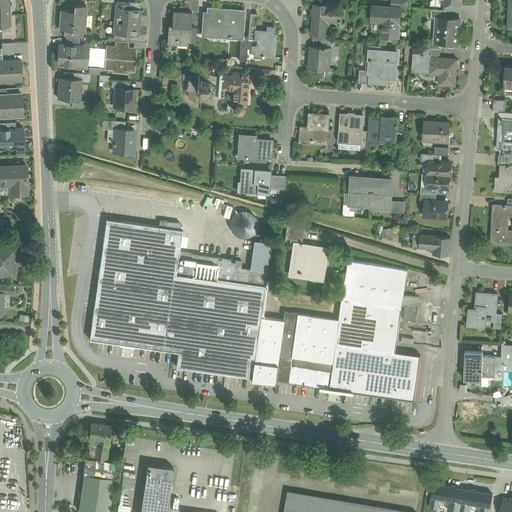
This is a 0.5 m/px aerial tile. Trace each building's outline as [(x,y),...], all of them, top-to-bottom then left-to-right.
[(9,0),(0,0),(0,24),(2,24),(10,24),(9,0)] [(129,3),(117,2),(114,34),(127,35),(138,36),(140,9),(128,8),(129,3)] [(342,6),(314,4),(312,33),(326,34),(329,34),(329,26),(327,25),(327,24),(327,20),(341,21),(342,6)] [(86,6),(74,5),(74,11),(62,10),(60,30),(64,30),(84,32),(86,6)] [(401,7),(373,5),(371,21),(382,22),(381,35),(398,37),(401,7)] [(221,37),(223,8),(209,7),(208,16),(204,15),(202,35),(221,37)] [(223,8),(221,37),(241,38),(242,38),(242,37),(244,11),(231,10),(232,9),(223,8)] [(444,10),(431,9),(431,17),(440,17),(446,17),(446,10),(444,10)] [(192,12),(173,11),(172,26),(169,26),(168,43),(177,43),(177,41),(189,42),(190,42),(191,32),(192,12)] [(446,17),(440,17),(438,32),(436,32),(436,41),(436,42),(442,43),(458,44),(460,18),(446,17)] [(255,29),(254,39),(257,39),(257,45),(254,45),(253,53),(262,54),(262,58),(274,59),(276,34),(274,34),(274,27),(267,26),(267,30),(255,29)] [(66,37),(65,45),(79,46),(80,38),(66,37)] [(248,37),(242,37),(242,38),(241,38),(239,60),(246,61),(248,39),(248,37)] [(326,40),(313,39),(313,46),(332,47),(332,40),(326,40)] [(129,42),(115,41),(114,48),(128,49),(129,42)] [(14,42),(2,43),(2,54),(14,54),(14,42)] [(65,45),(61,45),(59,64),(81,66),(83,47),(79,46),(65,45)] [(313,46),(311,45),(309,69),(310,69),(310,68),(319,69),(333,70),(333,67),(328,67),(329,55),(328,55),(328,48),(332,48),(332,47),(313,46)] [(440,57),(440,54),(429,53),(429,48),(428,47),(414,46),(412,71),(429,73),(431,57),(440,57)] [(114,48),(108,48),(106,67),(115,68),(115,70),(127,71),(128,62),(134,62),(135,50),(128,49),(114,48)] [(397,51),(369,49),(368,60),(371,60),(371,70),(370,82),(387,83),(388,77),(394,78),(394,68),(396,68),(397,51)] [(440,57),(431,57),(429,73),(442,74),(442,84),(455,85),(457,59),(440,57)] [(3,61),(0,61),(0,81),(21,80),(20,60),(3,61)] [(271,69),(253,68),(253,75),(271,76),(271,69)] [(371,70),(361,69),(360,81),(370,82),(371,70)] [(248,74),(231,73),(231,76),(223,75),(223,82),(222,89),(233,90),(232,106),(234,106),(234,111),(236,113),(241,114),(244,111),(244,107),(246,107),(248,74)] [(211,87),(209,92),(217,92),(218,81),(218,77),(210,75),(208,80),(210,83),(211,87)] [(73,78),(60,77),(58,99),(73,100),(80,101),(80,100),(81,80),(81,79),(73,78)] [(195,86),(195,90),(197,93),(200,94),(204,95),(207,94),(209,92),(211,87),(210,83),(208,80),(205,79),(202,78),(198,79),(196,82),(195,86)] [(195,86),(196,82),(188,81),(187,89),(195,90),(195,86)] [(134,89),(116,87),(114,107),(132,108),(134,89)] [(22,94),(9,95),(9,94),(7,94),(0,94),(0,116),(24,115),(23,108),(22,94)] [(329,114),(309,112),(308,127),(301,126),(300,138),(312,139),(312,140),(313,140),(313,141),(326,142),(327,142),(328,134),(329,114)] [(363,115),(341,113),(339,141),(361,143),(362,130),(363,115)] [(397,117),(382,116),(382,118),(370,117),(370,115),(369,115),(368,130),(367,147),(373,147),(373,149),(375,149),(375,141),(381,142),(381,139),(395,140),(395,139),(396,123),(397,117)] [(511,117),(499,117),(499,118),(499,127),(498,127),(498,128),(499,128),(498,137),(497,137),(497,138),(498,138),(498,147),(497,147),(497,148),(511,148),(511,117)] [(125,121),(111,120),(110,129),(115,130),(115,129),(124,130),(125,121)] [(450,122),(424,120),(422,139),(449,141),(450,122)] [(403,124),(396,123),(395,139),(402,140),(403,124)] [(16,128),(0,128),(0,148),(16,148),(16,150),(25,149),(25,140),(23,140),(23,127),(16,128)] [(124,130),(115,129),(115,130),(115,142),(114,142),(114,143),(114,151),(133,152),(134,131),(124,130)] [(256,136),(240,134),(239,143),(243,143),(242,157),(271,159),(272,140),(255,139),(256,136)] [(334,134),(328,134),(327,142),(326,142),(326,149),(333,150),(334,134)] [(449,147),(435,146),(434,154),(440,154),(448,155),(449,147)] [(434,154),(422,153),(421,161),(429,161),(439,161),(440,154),(434,154)] [(511,155),(498,154),(498,164),(500,164),(508,164),(511,164),(511,162),(511,155)] [(439,161),(429,161),(428,173),(450,175),(451,162),(439,161)] [(508,164),(500,164),(499,176),(495,176),(494,191),(511,192),(511,180),(511,164),(508,164)] [(26,165),(0,166),(0,185),(11,185),(11,194),(28,193),(26,165)] [(270,171),(242,169),(241,181),(244,182),(243,191),(268,193),(269,187),(269,175),(270,171)] [(450,175),(428,173),(427,186),(437,187),(449,188),(450,175)] [(279,176),(269,175),(269,187),(278,188),(279,176)] [(373,178),(352,176),(350,193),(350,203),(350,204),(370,206),(371,206),(373,178)] [(392,179),(373,178),(371,206),(370,206),(370,207),(390,208),(390,200),(392,179)] [(0,185),(0,197),(11,198),(11,194),(11,185),(0,185)] [(437,187),(427,186),(421,185),(420,193),(436,194),(437,187)] [(390,200),(390,208),(389,212),(405,213),(406,201),(390,200)] [(436,201),(425,200),(424,207),(426,209),(426,215),(447,217),(448,201),(436,201)] [(511,205),(508,205),(494,204),(491,242),(511,242),(511,230),(507,230),(508,215),(511,214),(511,205)] [(241,261),(179,252),(182,229),(179,229),(180,223),(167,221),(166,227),(106,219),(89,339),(178,352),(176,367),(251,377),(252,377),(254,362),(261,317),(267,272),(250,269),(251,265),(246,265),(246,269),(240,268),(241,261)] [(305,228),(287,225),(285,241),(294,242),(303,243),(305,228)] [(450,237),(420,234),(419,246),(434,248),(433,254),(449,255),(450,237)] [(303,243),(294,242),(289,275),(323,280),(328,247),(303,243)] [(8,249),(0,248),(0,276),(8,277),(8,273),(12,273),(14,249),(13,249),(8,249)] [(408,269),(348,259),(342,299),(339,319),(331,318),(284,311),(283,320),(261,317),(254,362),(252,377),(251,377),(251,380),(275,384),(275,380),(414,400),(420,355),(395,351),(401,310),(401,309),(404,295),(408,269)] [(14,285),(0,283),(0,292),(3,292),(2,293),(8,294),(13,294),(14,285)] [(498,293),(477,292),(475,308),(469,308),(467,325),(485,326),(485,317),(494,318),(495,318),(496,313),(498,293)] [(419,296),(404,295),(403,304),(406,304),(404,320),(416,321),(419,296)] [(422,319),(434,320),(436,304),(423,303),(422,319)] [(502,313),(496,313),(495,318),(494,318),(494,327),(501,328),(502,313)] [(511,343),(502,343),(501,356),(501,370),(505,370),(511,370),(511,343)] [(483,351),(465,351),(464,379),(481,380),(481,384),(489,384),(489,376),(495,376),(496,370),(501,370),(501,356),(483,355),(483,351)] [(511,407),(494,405),(493,411),(511,414),(511,418),(511,422),(511,407)] [(477,408),(462,406),(460,421),(475,422),(476,414),(477,408)] [(476,414),(475,422),(488,424),(489,416),(476,414)] [(111,425),(91,422),(88,439),(108,442),(111,425)] [(108,442),(88,439),(83,474),(85,474),(114,478),(116,462),(105,461),(108,442)] [(166,511),(173,467),(147,463),(140,511),(166,511)] [(124,470),(122,485),(133,487),(135,472),(124,470)] [(108,511),(114,478),(85,474),(80,511),(108,511)] [(415,511),(288,490),(283,511),(415,511)] [(511,511),(511,496),(511,499),(504,497),(501,511),(511,511)] [(491,511),(493,501),(479,499),(477,511),(491,511)]
